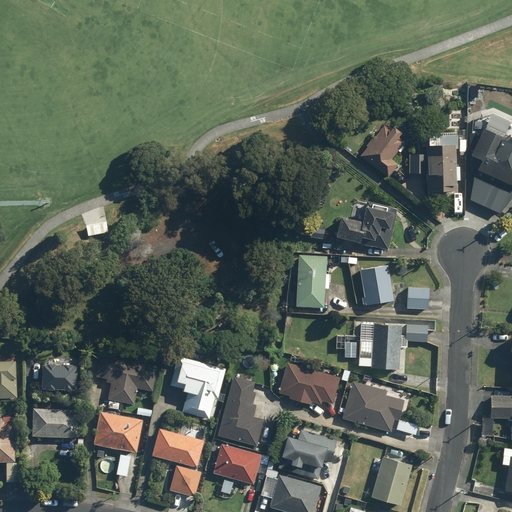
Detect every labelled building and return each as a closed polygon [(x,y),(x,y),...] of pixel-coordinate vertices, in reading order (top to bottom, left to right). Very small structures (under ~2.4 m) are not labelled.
[(398,140),(404,133),(395,125),(391,129),(387,126),(363,155),(390,178),(401,165),(393,158),(404,145),(398,140)] [(511,153),(502,149),(507,136),(486,126),(469,164),(478,168),(475,175),(472,195),(502,209),(511,198),(511,153)] [(428,172),(428,194),(458,193),(457,147),(459,147),(459,134),(440,134),(440,144),(427,144),(428,153),(410,154),(411,173),(428,172)] [(394,211),(368,204),(364,219),(342,213),(336,234),(385,247),(394,211)] [(87,222),(89,232),(110,228),(108,218),(87,222)] [(327,254),(300,253),(297,306),(324,307),(327,254)] [(388,262),(360,267),(366,304),(394,299),(388,262)] [(431,289),(408,288),(407,308),(430,309),(431,289)] [(400,324),(372,323),(371,367),(399,368),(400,324)] [(113,383),(111,396),(134,401),(137,386),(152,389),(158,362),(98,350),(92,379),(113,383)] [(0,397),(18,397),(18,352),(0,352),(0,397)] [(181,411),(212,419),(226,369),(179,356),(172,382),(188,386),(181,411)] [(343,375),(289,361),(280,395),(334,410),(343,375)] [(43,388),(77,389),(78,363),(44,362),(43,388)] [(220,436),(258,446),(266,418),(251,415),(260,380),(237,374),(220,436)] [(402,393),(351,380),(342,417),(393,430),(402,393)] [(511,393),(492,393),(492,418),(511,418),(511,393)] [(82,408),(36,407),(35,435),(81,436),(82,408)] [(144,420),(102,410),(94,442),(136,451),(144,420)] [(0,461),(19,461),(18,413),(0,413),(0,461)] [(401,419),(398,429),(416,435),(419,425),(401,419)] [(319,476),(325,457),(331,459),(337,436),(300,425),(297,436),(288,433),(278,464),(319,476)] [(171,488),(196,495),(211,439),(162,426),(154,456),(178,463),(171,488)] [(434,445),(400,434),(396,447),(430,457),(434,445)] [(216,473),(256,484),(264,456),(224,445),(216,473)] [(510,464),(506,490),(511,490),(511,447),(506,446),(503,463),(510,464)] [(413,465),(384,456),(372,496),(401,505),(413,465)] [(21,463),(7,462),(7,482),(20,482),(21,463)] [(267,508),(282,511),(316,511),(324,486),(277,473),(267,508)]
